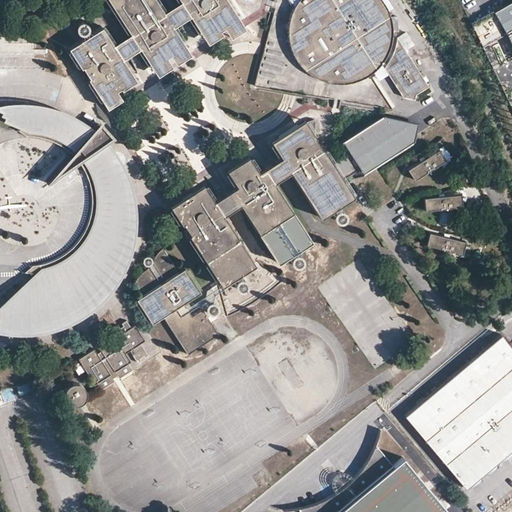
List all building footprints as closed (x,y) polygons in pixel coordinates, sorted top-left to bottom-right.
[(173,26),(164,12),(156,0),(108,0),(130,33),(140,48),(153,69),(169,60),(167,57),(171,55),(172,57),(187,48),(173,26)] [(179,0),(181,1),(190,16),(204,38),(219,28),(216,25),(221,22),(223,25),(238,16),(227,0),(179,0)] [(307,71),(311,74),(313,76),(314,77),(318,78),(321,80),(326,82),(331,83),(336,84),(339,84),(341,84),(346,84),(352,83),(358,81),(365,78),(370,75),(375,72),(379,68),(383,64),(386,59),(388,54),(391,47),(392,42),(393,37),(394,30),(393,25),(392,19),(390,13),(387,8),(384,2),(382,0),(299,0),(296,5),(294,8),(292,12),(290,20),(289,26),(289,32),(290,38),(291,46),(293,51),(297,59),(301,65),(307,71)] [(511,0),(508,0),(492,9),(511,45),(511,0)] [(190,16),(181,1),(164,12),(173,26),(183,21),(190,16)] [(242,23),(238,16),(223,25),(228,33),(231,38),(246,28),(242,23)] [(489,42),(503,36),(497,23),(483,30),(489,42)] [(122,59),(113,44),(102,27),(68,48),(81,69),(83,67),(90,77),(88,79),(103,102),(118,93),(117,90),(121,87),(122,90),(137,81),(122,59)] [(223,35),(219,28),(204,38),(208,43),(223,35)] [(140,48),(130,33),(113,44),(122,59),(132,53),(140,48)] [(385,68),(404,98),(415,101),(416,95),(429,87),(399,39),(398,42),(397,44),(396,48),(395,52),(392,59),(388,64),(385,68)] [(187,48),(172,57),(176,64),(191,55),(187,48)] [(169,60),(153,69),(157,76),(173,67),(169,60)] [(303,92),(327,96),(329,83),(305,79),(303,92)] [(118,93),(103,102),(107,109),(122,99),(118,93)] [(12,118),(28,127),(28,133),(34,134),(43,136),(54,140),(62,144),(72,152),(47,180),(78,160),(82,165),(85,171),(88,178),(90,187),(91,194),(91,204),(90,212),(88,220),(84,229),(79,237),(72,245),(64,252),(55,256),(52,258),(38,262),(38,265),(39,269),(0,303),(0,307),(1,308),(0,308),(0,327),(8,328),(23,329),(36,328),(44,327),(55,324),(67,320),(80,313),(90,306),(97,300),(107,291),(114,282),(119,273),(126,261),(131,247),(133,236),(134,224),(135,214),(133,202),(130,185),(127,174),(123,165),(120,165),(116,165),(113,161),(111,157),(113,152),(114,150),(111,146),(106,140),(105,140),(103,137),(98,133),(92,128),(90,126),(86,123),(78,118),(65,111),(54,108),(42,105),(30,103),(15,103),(3,104),(0,104),(0,107),(7,111),(6,114),(9,115),(12,118)] [(304,118),(271,139),(282,156),(290,168),(320,215),(353,194),(304,118)] [(100,123),(92,128),(98,133),(103,137),(105,140),(106,140),(114,138),(100,123)] [(24,137),(28,133),(28,127),(16,131),(24,137)] [(447,159),(440,148),(407,168),(414,180),(447,159)] [(231,190),(239,203),(277,261),(311,239),(272,180),(264,168),(258,172),(248,155),(226,169),(235,184),(237,186),(231,190)] [(273,162),(264,168),(272,180),(290,168),(282,156),(273,162)] [(213,199),(203,183),(169,204),(181,223),(183,222),(189,232),(188,233),(220,285),(254,263),(222,214),(213,199)] [(237,186),(235,184),(221,193),(213,199),(222,214),(239,203),(231,190),(237,186)] [(462,193),(424,196),(425,210),(463,206),(462,193)] [(467,240),(430,231),(426,244),(463,253),(467,240)] [(138,276),(135,281),(142,293),(136,297),(153,323),(163,317),(189,356),(223,333),(204,304),(193,311),(188,302),(203,293),(185,266),(178,271),(163,248),(159,251),(152,259),(148,264),(142,271),(138,276)] [(20,273),(39,269),(38,265),(38,262),(33,266),(28,267),(20,273)] [(95,349),(79,360),(95,386),(97,384),(102,391),(115,382),(114,379),(116,378),(118,377),(120,379),(134,371),(129,364),(131,362),(126,354),(130,352),(138,363),(141,361),(140,359),(145,357),(145,358),(150,355),(142,344),(146,341),(137,326),(132,328),(128,321),(122,324),(124,326),(121,328),(119,326),(116,329),(120,336),(116,339),(115,337),(99,347),(102,351),(100,353),(98,354),(95,349)] [(511,347),(500,334),(453,373),(511,442),(511,347)] [(511,448),(511,442),(453,373),(402,416),(463,489),(511,448)] [(69,383),(67,385),(65,386),(64,388),(64,390),(63,392),(63,395),(64,398),(65,400),(67,402),(70,404),(72,405),(75,405),(78,405),(81,404),(84,401),(86,398),(87,395),(86,392),(85,388),(83,385),(82,384),(80,383),(77,382),(73,382),(69,383)] [(439,511),(443,509),(400,456),(390,465),(373,444),(372,448),(371,451),(369,454),(368,457),(366,460),(364,463),(362,467),(360,470),(357,474),(354,477),(351,481),(348,484),(346,485),(345,487),(342,488),(339,491),(336,493),(331,496),(327,498),(323,500),(319,502),(315,503),(310,505),(305,506),(301,506),(297,507),(301,511),(439,511)]
